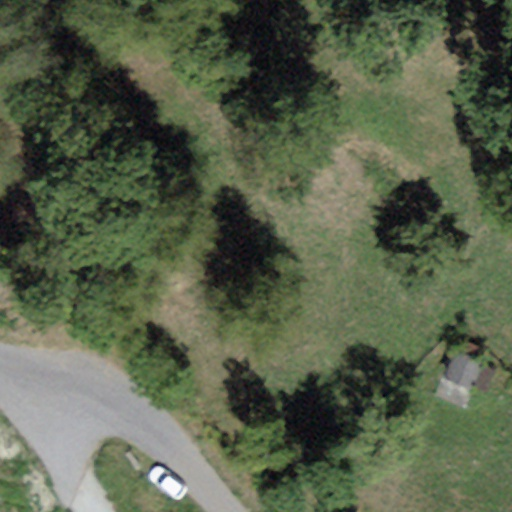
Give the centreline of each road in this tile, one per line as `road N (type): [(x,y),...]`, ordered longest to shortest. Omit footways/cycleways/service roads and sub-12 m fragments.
road 1 (unclassified): [(223,511),(142,419),(92,388),(26,385),(0,370)]
road 2 (track): [(95,511),(51,446),(26,385)]
